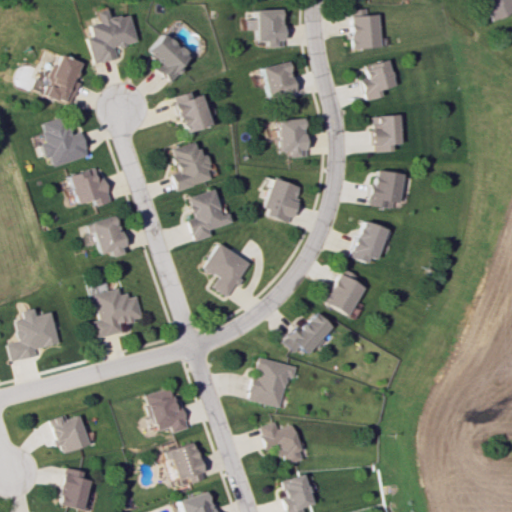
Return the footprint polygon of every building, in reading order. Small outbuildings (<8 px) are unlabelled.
[(133,41),(125,13),(105,18),(103,8),(93,11),(96,22),(86,24),(89,35),(83,37),(90,63),(113,57),(110,47),(133,41)] [(279,46),(278,8),(251,9),(252,18),(242,18),(242,29),(252,29),(252,40),(262,40),(262,47),(279,46)] [(376,47),(375,14),(346,15),(347,47),(376,47)] [(164,80),(187,56),(160,31),(143,50),(159,65),(154,71),(164,80)] [(77,62),(54,53),(43,81),(34,77),(29,89),(66,104),(75,82),(69,80),(77,62)] [(356,79),(361,99),(378,95),(376,88),(391,85),(385,59),(360,64),(363,77),(356,79)] [(257,66),(265,102),(291,96),(284,60),(257,66)] [(198,94),(185,97),(184,92),(169,96),(179,132),(207,124),(198,94)] [(369,151),(388,151),(388,144),(396,143),(395,114),(369,115),(369,128),(368,128),(369,151)] [(83,155),(76,131),(66,134),(61,115),(35,122),(41,142),(36,143),(40,158),(45,156),(48,166),(83,155)] [(273,119),(274,151),(284,150),(284,156),(301,155),(300,118),(273,119)] [(171,190),(209,178),(201,154),(196,156),(191,140),(166,149),(174,171),(166,173),(171,190)] [(63,175),(72,203),(88,198),(90,205),(105,201),(97,176),(93,177),(90,167),(63,175)] [(397,172),(369,170),(365,205),(393,208),(397,172)] [(259,214),(286,222),(292,201),(290,200),(295,185),(269,178),(259,214)] [(183,196),(189,217),(182,219),(188,240),(207,235),(205,229),(227,222),(224,212),(217,214),(209,188),(183,196)] [(95,253),(105,250),(107,256),(121,252),(110,214),(85,222),(95,253)] [(374,259),(384,228),(357,220),(348,250),(357,253),(355,260),(363,262),(365,256),(374,259)] [(245,262),(213,242),(197,267),(213,277),(207,287),(223,297),(245,262)] [(319,301),(344,315),(360,287),(351,282),(354,276),(338,267),(319,301)] [(87,293),(93,319),(85,321),(89,337),(115,331),(113,323),(136,318),(131,295),(123,297),(122,292),(114,294),(112,287),(87,293)] [(52,343),(45,312),(29,315),(28,308),(15,310),(17,319),(8,320),(12,341),(0,343),(4,361),(30,355),(28,348),(52,343)] [(300,324),(296,320),(278,340),(290,351),(295,347),(302,353),(327,326),(311,312),(300,324)] [(243,400),(276,406),(282,376),(289,377),(291,365),(252,357),(243,400)] [(139,394),(149,431),(165,426),(167,431),(182,427),(176,405),(170,407),(165,387),(139,394)] [(53,415),(42,419),(53,453),(82,444),(72,414),(54,420),(53,415)] [(286,424),(272,428),(269,421),(252,426),(259,449),(271,445),(277,465),(302,457),(296,438),(292,440),(286,424)] [(162,448),(170,479),(182,476),(183,482),(197,478),(188,441),(162,448)] [(51,504),(76,509),(82,479),(74,478),(75,470),(58,467),(51,504)] [(276,480),(283,502),(278,504),(280,511),(298,511),(297,506),(308,503),(304,492),(308,490),(303,472),(276,480)] [(172,499),(175,511),(208,511),(202,490),(172,499)]
